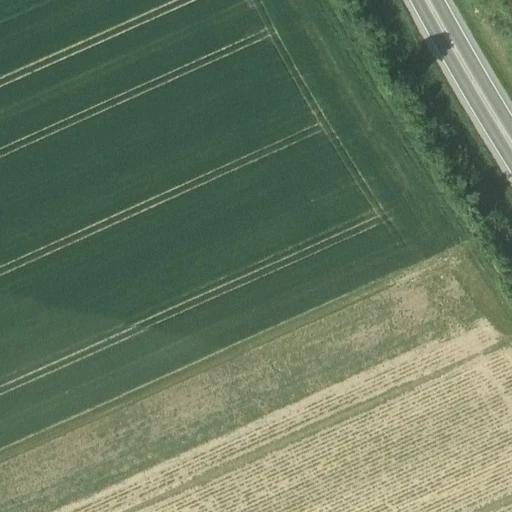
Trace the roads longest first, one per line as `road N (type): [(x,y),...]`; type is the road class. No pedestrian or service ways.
road 1 (track): [(511,299),(436,189),(328,0)]
road 2 (primary): [(511,148),(426,0)]
